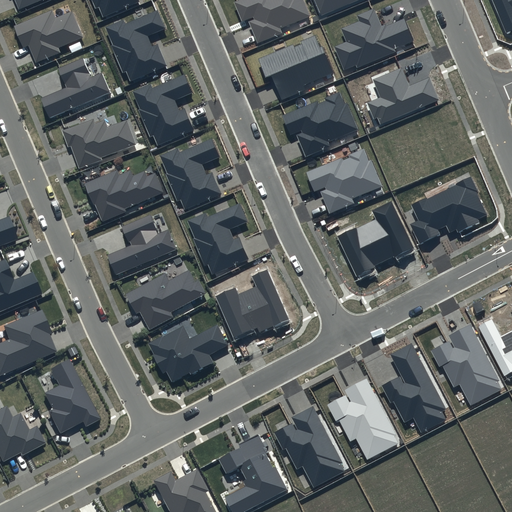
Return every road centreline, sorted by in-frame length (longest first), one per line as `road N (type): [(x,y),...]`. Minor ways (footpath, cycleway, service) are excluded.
road 1 (residential): [(0,99),(96,328),(152,438)]
road 2 (residential): [(190,0),(290,236),(344,338)]
road 3 (residential): [(152,438),(344,338)]
road 4 (residential): [(344,338),(511,251)]
road 5 (residential): [(11,511),(152,438)]
